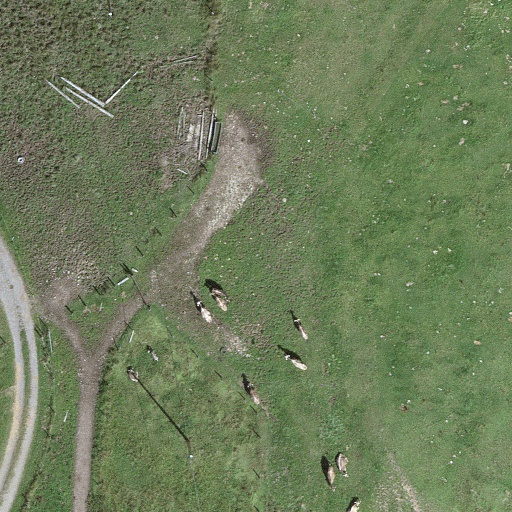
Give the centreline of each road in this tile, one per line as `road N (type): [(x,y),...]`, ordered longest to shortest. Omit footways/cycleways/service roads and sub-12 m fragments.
road 1 (track): [(2,275),(64,325),(82,353),(84,511)]
road 2 (track): [(0,511),(25,423),(31,351),(0,269)]
